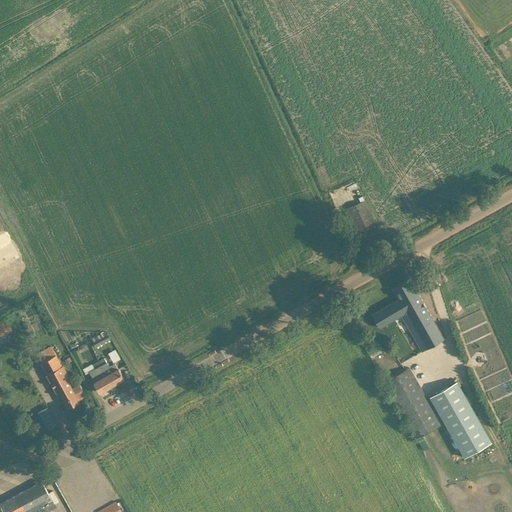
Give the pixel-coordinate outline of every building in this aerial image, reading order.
[(365,200),(347,208),(362,240),(380,232),(365,200)] [(14,266),(5,272),(13,288),(23,283),(14,266)] [(0,285),(4,293),(13,288),(5,272),(0,274),(0,285)] [(372,314),(377,323),(380,328),(402,316),(423,352),(445,339),(410,277),(393,287),(399,298),(372,314)] [(0,321),(0,335),(11,331),(6,319),(0,321)] [(111,339),(108,334),(93,342),(96,347),(111,339)] [(75,348),(82,362),(96,355),(90,341),(75,348)] [(37,354),(42,363),(49,375),(48,375),(53,384),(58,393),(60,392),(69,407),(79,401),(78,399),(86,395),(81,386),(80,384),(72,389),(69,384),(72,382),(63,366),(51,346),(37,354)] [(108,352),(113,361),(120,357),(115,348),(108,352)] [(105,357),(100,360),(102,365),(113,385),(125,378),(119,368),(118,368),(115,363),(110,366),(105,357)] [(100,392),(113,385),(102,365),(100,360),(93,364),(95,368),(90,371),(96,381),(94,382),(100,392)] [(409,367),(385,381),(417,438),(442,424),(409,367)] [(457,381),(430,397),(444,423),(464,458),(492,442),(457,381)] [(46,490),(41,481),(9,498),(16,511),(50,511),(47,507),(54,503),(46,490)] [(16,511),(9,498),(0,503),(0,511),(16,511)] [(122,511),(116,501),(97,511),(122,511)]
